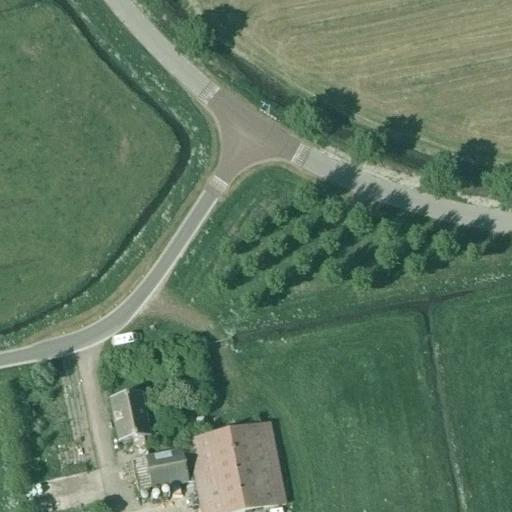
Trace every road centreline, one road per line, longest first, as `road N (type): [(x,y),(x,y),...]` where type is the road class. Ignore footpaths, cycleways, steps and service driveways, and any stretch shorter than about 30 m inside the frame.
road 1 (tertiary): [(0,360),(79,341),(116,321),(256,129)]
road 2 (tertiary): [(256,129),(390,195),(511,223)]
road 3 (tertiary): [(256,129),(163,53),(117,0)]
